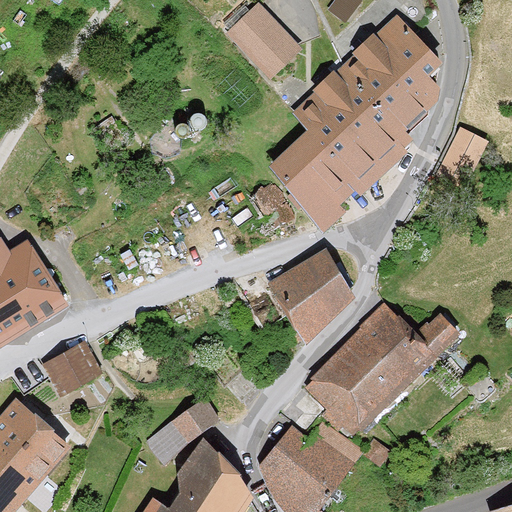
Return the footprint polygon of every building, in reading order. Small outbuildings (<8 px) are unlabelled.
[(258,0),(226,29),(270,78),(302,50),(258,0)] [(333,0),(329,6),(346,20),(362,0),(333,0)] [(266,157),(322,227),(342,207),(340,196),(351,184),(360,188),(408,145),(406,127),(443,88),(420,59),(433,46),(396,14),(291,110),(304,125),(266,157)] [(461,123),(443,159),(473,171),(490,137),(461,123)] [(231,158),(64,244),(95,304),(262,217),(231,158)] [(0,346),(69,302),(28,238),(9,247),(0,234),(0,346)] [(353,290),(324,245),(268,280),(305,339),(353,290)] [(346,427),(360,425),(460,328),(440,309),(417,329),(385,302),(311,375),(311,392),(346,427)] [(43,362),(64,391),(102,368),(82,337),(43,362)] [(0,511),(9,511),(69,440),(13,394),(0,409),(0,511)] [(205,395),(144,439),(161,463),(222,419),(205,395)] [(284,511),(321,511),(325,508),(319,504),(364,454),(323,424),(306,438),(293,425),(258,460),(273,497),(284,511)] [(220,449),(204,439),(176,471),(178,490),(166,505),(151,495),(140,511),(242,511),(252,495),(239,469),(220,449)]
